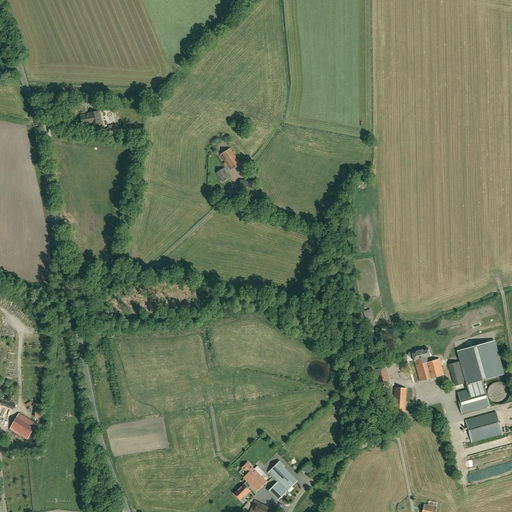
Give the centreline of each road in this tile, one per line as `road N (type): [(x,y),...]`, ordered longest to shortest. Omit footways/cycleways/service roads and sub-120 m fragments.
road 1 (unclassified): [(127,511),(101,447),(37,128),(0,11)]
road 2 (track): [(75,316),(144,272),(234,183)]
road 3 (residential): [(287,511),(298,489),(341,456),(397,432)]
